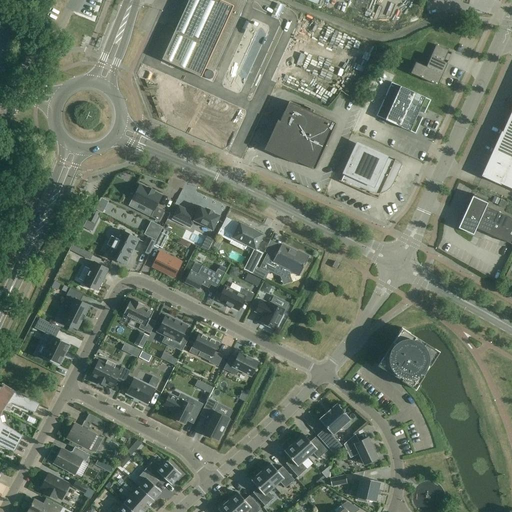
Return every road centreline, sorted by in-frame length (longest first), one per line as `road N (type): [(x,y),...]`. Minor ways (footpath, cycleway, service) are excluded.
road 1 (residential): [(65,392),(121,286),(134,280),(324,374)]
road 2 (unclassified): [(419,221),(511,16)]
road 3 (residential): [(65,392),(171,449),(209,483)]
road 4 (tertiary): [(348,239),(198,166)]
road 5 (residential): [(209,483),(324,374)]
road 6 (residential): [(397,497),(387,437),(324,374)]
road 7 (residential): [(2,511),(65,392)]
